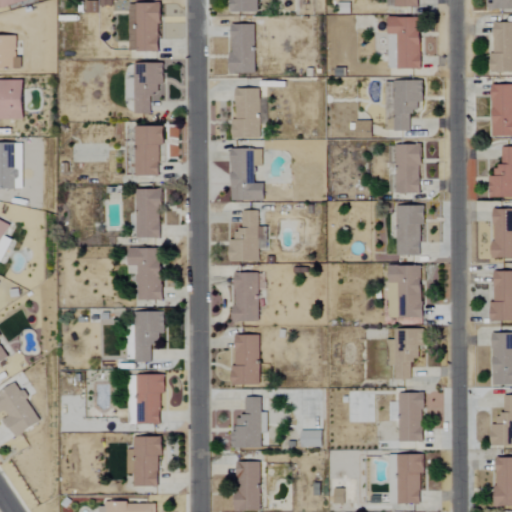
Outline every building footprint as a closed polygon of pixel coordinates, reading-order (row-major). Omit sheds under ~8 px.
[(0,0),(0,1),(1,8),(28,3),(27,0),(0,0)] [(230,0),(230,13),(258,14),(257,0),(230,0)] [(395,0),(395,8),(420,8),(419,0),(395,0)] [(511,10),(511,0),(489,0),(490,10),(511,10)] [(160,52),(161,4),(130,4),(130,52),(160,52)] [(422,18),(389,18),(389,35),(398,35),(397,70),(421,71),(422,18)] [(511,73),(511,23),(495,23),(494,54),(490,54),(490,73),(511,73)] [(256,74),(255,25),(231,25),(232,75),(256,74)] [(0,69),(22,70),(22,58),(16,58),(17,37),(0,36),(0,69)] [(134,99),(134,114),(151,114),(151,95),(159,96),(159,86),(165,86),(165,65),(135,65),(135,80),(128,80),(128,99),(134,99)] [(24,81),(0,81),(0,120),(25,120),(24,81)] [(424,82),(396,81),(394,132),(410,132),(411,113),(419,114),(419,104),(424,104),(424,82)] [(492,137),(511,137),(511,86),(493,86),(492,137)] [(267,99),(260,99),(260,90),(237,90),(236,120),(233,120),(233,139),(260,140),(261,126),(267,126),(267,99)] [(357,139),(373,140),(373,122),(357,122),(357,139)] [(136,177),(160,177),(161,146),(164,146),(165,127),(136,127),(136,177)] [(0,190),(18,191),(18,169),(9,169),(10,144),(0,144),(0,190)] [(422,194),(421,145),(396,146),(397,195),(422,194)] [(489,198),(511,198),(511,147),(500,148),(500,177),(489,177),(489,198)] [(265,202),(265,184),(255,184),(256,167),(263,167),(263,151),(232,150),(231,201),(265,202)] [(137,190),(138,239),(162,239),(161,216),(165,216),(164,190),(137,190)] [(422,225),(426,225),(426,207),(397,207),(397,256),(421,257),(422,225)] [(511,258),(511,209),(493,210),(494,259),(511,258)] [(260,263),(260,250),(268,250),(268,228),(259,228),(259,212),(243,212),(243,231),(234,231),(235,241),(230,241),(230,263),(260,263)] [(0,251),(11,225),(0,220),(0,251)] [(163,249),(130,250),(130,266),(139,266),(140,302),(164,301),(163,249)] [(423,267),(389,267),(389,321),(412,321),(412,325),(423,325),(423,267)] [(511,272),(493,273),(494,322),(511,322),(511,272)] [(235,323),(259,323),(260,291),(265,291),(266,274),(236,274),(235,323)] [(166,313),(136,313),(136,363),(152,363),(152,346),(159,346),(159,335),(166,335),(166,313)] [(424,331),(388,330),(388,366),(395,367),(395,380),(412,381),(412,362),(423,362),(424,331)] [(511,334),(493,334),(494,387),(511,386),(511,334)] [(0,365),(9,361),(0,344),(0,338),(1,338),(0,336),(0,365)] [(261,386),(260,336),(234,337),(235,386),(261,386)] [(161,425),(162,394),(166,394),(166,376),(138,376),(137,425),(161,425)] [(16,438),(41,424),(23,392),(21,393),(16,385),(0,393),(0,414),(2,413),(16,438)] [(399,442),(424,443),(425,395),(400,394),(399,442)] [(511,396),(502,397),(502,425),(492,425),(492,446),(511,446),(511,396)] [(261,398),(245,398),(245,419),(238,419),(237,428),(233,428),(233,447),(261,448),(262,434),(267,434),(268,413),(261,413),(261,398)] [(301,446),(322,447),(322,431),(302,430),(301,446)] [(135,487),(160,488),(162,439),(136,438),(135,487)] [(425,455),(394,455),(394,504),(421,504),(421,473),(425,473),(425,455)] [(511,457),(496,458),(497,507),(511,506),(511,457)] [(237,510),(260,511),(261,462),(238,462),(237,510)] [(336,504),(346,504),(346,489),(336,489),(336,504)] [(157,511),(157,503),(108,503),(108,507),(102,507),(102,511),(157,511)]
